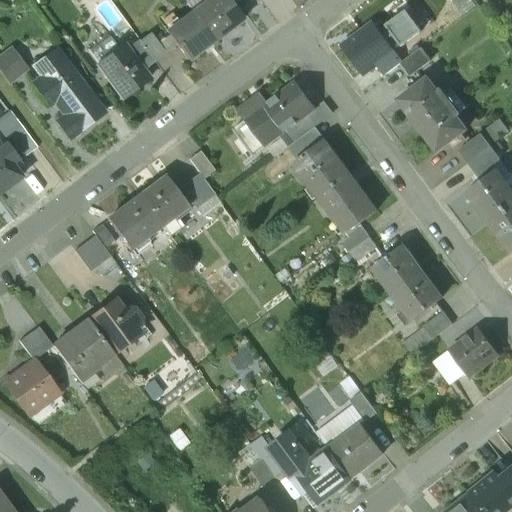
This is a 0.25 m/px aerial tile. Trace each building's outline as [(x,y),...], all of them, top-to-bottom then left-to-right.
[(191,0),(187,3),(194,13),(210,0),(191,0)] [(210,0),(194,13),(215,42),(243,21),(227,0),(210,0)] [(452,0),(459,9),(471,0),(452,0)] [(170,10),(157,20),(167,33),(179,23),(170,10)] [(179,23),(167,33),(189,62),(215,42),(194,13),(179,23)] [(402,64),(374,26),(344,47),(364,74),(377,65),(385,76),(402,64)] [(167,53),(152,34),(141,42),(155,61),(167,53)] [(123,55),(108,35),(87,51),(123,100),(148,80),(142,71),(127,52),(123,55)] [(155,61),(141,42),(127,52),(142,71),(155,61)] [(0,72),(8,82),(27,67),(9,45),(0,52),(0,72)] [(422,50),(402,64),(412,77),(431,62),(422,50)] [(59,53),(38,69),(44,77),(65,61),(59,53)] [(104,114),(65,61),(44,77),(34,84),(51,106),(59,100),(69,114),(58,123),(70,139),(104,114)] [(428,80),(399,101),(419,127),(450,104),(441,92),(438,93),(428,80)] [(316,110),(296,84),(269,105),(288,131),(308,116),(316,110)] [(263,97),(240,113),(247,122),(236,131),(254,156),(288,131),(269,105),(263,97)] [(316,110),(308,116),(317,128),(335,114),(326,102),(316,110)] [(450,104),(419,127),(438,152),(467,132),(456,117),(459,115),(450,104)] [(308,116),(288,131),(297,142),(310,133),(317,128),(308,116)] [(15,119),(5,126),(15,139),(25,132),(15,119)] [(25,132),(15,139),(28,155),(37,148),(25,132)] [(297,142),(290,148),(300,161),(320,146),(310,133),(297,142)] [(479,133),(459,148),(470,162),(490,148),(479,133)] [(351,177),(325,142),(320,146),(300,161),(295,165),(321,199),(351,177)] [(7,146),(0,151),(0,193),(21,178),(11,164),(17,160),(7,146)] [(490,148),(470,162),(480,176),(484,173),(488,179),(497,172),(492,166),(499,161),(490,148)] [(214,172),(200,153),(190,161),(200,174),(204,179),(214,172)] [(488,179),(468,193),(491,223),(511,206),(511,193),(497,172),(488,179)] [(200,174),(181,188),(195,206),(197,209),(215,195),(204,179),(200,174)] [(378,212),(351,177),(321,199),(348,235),(361,224),(378,212)] [(177,192),(166,178),(141,196),(163,225),(174,218),(176,221),(190,210),(177,192)] [(195,206),(181,188),(177,192),(190,210),(195,206)] [(163,225),(141,196),(109,220),(131,249),(163,225)] [(511,206),(491,223),(511,250),(511,206)] [(116,242),(103,224),(92,232),(95,236),(106,250),(116,242)] [(361,224),(348,235),(350,238),(364,228),(361,224)] [(350,238),(344,243),(351,252),(351,251),(370,237),(364,228),(350,238)] [(95,236),(74,252),(90,272),(111,257),(95,236)] [(370,237),(351,251),(359,262),(378,248),(371,237),(370,237)] [(423,273),(403,246),(374,269),(394,295),(423,273)] [(443,299),(423,273),(394,295),(413,321),(443,299)] [(133,313),(127,312),(126,313),(117,301),(105,310),(105,312),(98,317),(97,315),(88,321),(114,354),(131,341),(133,329),(138,326),(139,319),(133,313)] [(445,311),(426,326),(435,339),(455,324),(445,311)] [(151,336),(139,319),(138,326),(133,329),(131,341),(136,348),(151,336)] [(88,321),(53,347),(78,381),(114,354),(88,321)] [(418,351),(435,339),(426,326),(410,338),(418,351)] [(39,328),(19,342),(33,361),(34,361),(53,347),(39,328)] [(480,330),(452,351),(468,373),(472,378),(500,356),(480,330)] [(452,351),(439,361),(455,383),(468,373),(452,351)] [(33,361),(4,382),(29,416),(58,394),(34,361),(33,361)] [(379,413),(364,393),(353,401),(367,422),(379,413)] [(363,424),(330,449),(350,475),(352,478),(384,454),(363,424)] [(313,463),(293,436),(275,450),(275,451),(288,469),(306,494),(312,490),(321,502),(337,489),(335,486),(350,475),(330,449),(313,463)] [(275,450),(265,438),(253,447),(262,460),(276,478),(288,469),(275,451),(275,450)] [(262,460),(251,468),(264,487),(276,478),(262,460)] [(498,474),(471,495),(484,511),(503,511),(511,505),(511,472),(502,480),(498,474)] [(484,511),(471,495),(449,511),(484,511)] [(0,511),(10,511),(0,498),(0,511)] [(270,511),(261,499),(244,511),(270,511)]
